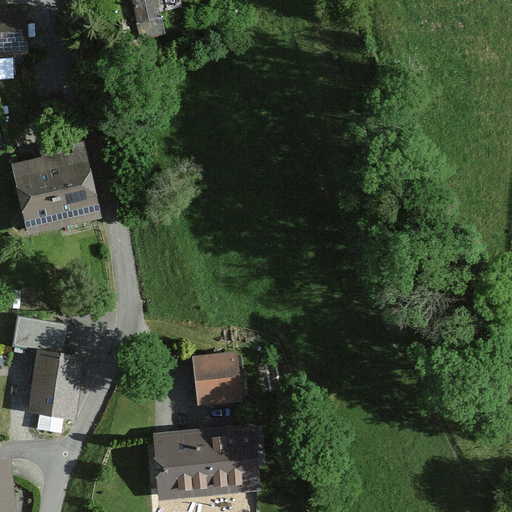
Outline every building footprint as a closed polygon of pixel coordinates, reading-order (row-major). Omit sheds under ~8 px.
[(156,0),(133,0),(141,37),(163,32),(156,0)] [(24,13),(0,14),(0,56),(27,54),(24,13)] [(141,43),(128,45),(130,56),(143,54),(141,43)] [(14,170),(28,233),(97,217),(83,154),(14,170)] [(42,348),(63,351),(68,324),(20,316),(16,344),(42,348)] [(42,348),(34,407),(72,413),(81,354),(63,351),(42,348)] [(197,357),(201,402),(239,398),(235,353),(197,357)] [(253,428),(158,436),(163,494),(258,486),(253,428)] [(13,511),(9,460),(0,460),(0,511),(13,511)]
